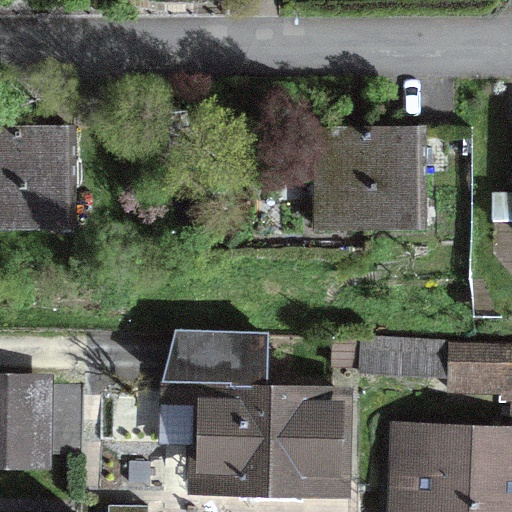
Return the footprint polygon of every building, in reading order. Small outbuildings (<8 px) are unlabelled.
[(0,225),(74,225),(73,127),(0,127),(0,225)] [(424,226),(423,128),(316,128),(317,227),(424,226)] [(265,391),(267,333),(176,330),(164,377),(165,399),(198,400),(197,445),(212,445),(211,478),(327,482),(328,433),(342,433),(343,394),(265,391)] [(500,380),(500,400),(511,400),(511,345),(362,337),(335,339),(333,365),(453,371),(453,392),(480,392),(480,380),(500,380)] [(0,452),(42,454),(43,387),(0,386),(0,452)] [(511,511),(511,434),(398,431),(394,511),(511,511)] [(115,503),(114,511),(146,511),(147,503),(115,503)]
